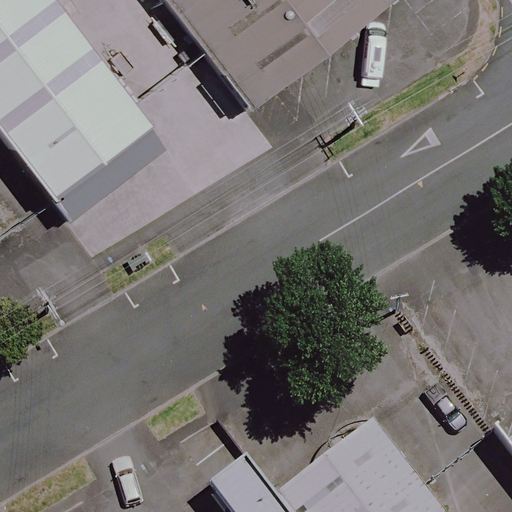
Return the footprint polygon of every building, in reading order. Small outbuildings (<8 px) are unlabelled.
[(0,0),(0,176),(26,210),(123,135),(18,0),(0,0)] [(352,0),(129,0),(220,117),(359,9),(352,0)] [(511,421),(473,451),(511,501),(511,421)] [(411,511),(351,430),(255,501),(262,511),(411,511)] [(262,511),(255,501),(230,469),(187,500),(196,511),(262,511)]
